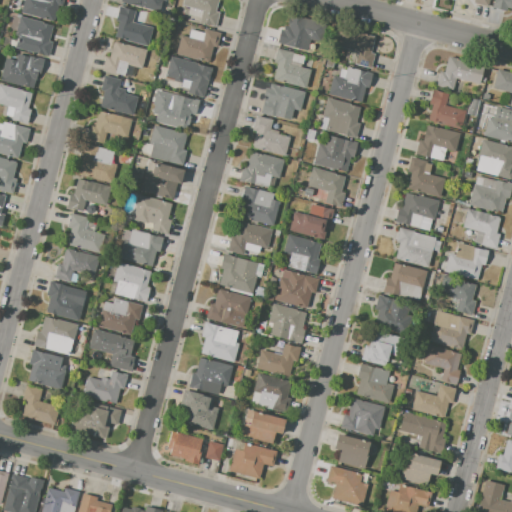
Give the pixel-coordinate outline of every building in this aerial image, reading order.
[(63,0),(62,6),(56,5),(52,20),(21,13),(24,0),(63,0)] [(120,0),(165,0),(165,3),(163,2),(160,13),(120,2),(120,0)] [(183,0),(218,0),(216,11),(220,12),(216,26),(200,22),(203,11),(182,6),(183,0)] [(511,0),(511,8),(506,7),(505,10),(491,7),(492,0),(511,0)] [(119,6),(135,10),(135,11),(143,14),(140,24),(152,27),(149,40),(144,45),(114,37),(118,21),(115,20),(119,6)] [(290,15),(324,24),(320,42),(310,39),(307,51),(277,44),(281,29),(283,30),(284,25),(287,26),(290,15)] [(20,16),(52,25),(48,40),(52,41),(48,55),(15,47),(18,36),(15,35),(20,16)] [(340,27),(374,36),(370,52),(374,53),(370,68),(354,63),(357,52),(335,46),(340,27)] [(181,35),(189,37),(191,29),(203,32),(204,29),(221,33),(217,47),(212,46),(208,62),(176,54),(181,35)] [(113,41),(146,49),(141,68),(126,64),(123,75),(102,70),(105,56),(109,57),(113,41)] [(277,48),(293,53),(290,64),(311,70),(306,88),(273,79),(277,63),(273,62),(277,48)] [(0,76),(5,57),(15,60),(17,54),(28,57),(29,55),(44,59),(40,73),(36,73),(32,88),(0,80),(0,76)] [(175,57),(207,67),(203,82),(207,83),(203,97),(187,93),(188,89),(179,87),(181,79),(169,76),(175,57)] [(448,57),(484,67),(479,86),(455,79),(452,91),(436,86),(440,72),(444,73),(448,57)] [(332,75),(344,78),(347,67),(373,74),(369,88),(365,87),(361,102),(328,94),(332,75)] [(497,69),(511,73),(511,105),(509,105),(511,93),(492,88),(497,69)] [(103,75),(120,80),(118,88),(125,89),(124,94),(137,97),(132,115),(100,107),(104,90),(100,89),(103,75)] [(271,83),(305,92),(300,111),(288,107),(285,119),(260,113),(264,98),(267,99),(271,83)] [(0,84),(31,93),(27,109),(30,110),(26,125),(11,121),(12,116),(4,114),(6,106),(0,104),(0,84)] [(432,89),(447,93),(444,104),(465,110),(460,128),(427,118),(431,104),(428,104),(432,89)] [(160,102),(163,103),(165,94),(172,96),(173,94),(198,101),(194,115),(190,114),(187,129),(155,121),(160,102)] [(326,99),(359,107),(355,122),(359,123),(355,137),(325,129),(328,118),(321,117),(326,99)] [(487,118),(493,119),(496,107),(511,111),(511,142),(483,135),(487,118)] [(90,125),(95,126),(98,111),(131,119),(127,137),(111,134),(108,145),(86,139),(90,125)] [(256,116),(272,120),(270,129),(278,131),(277,133),(289,136),(284,155),(252,146),(256,130),(252,129),(256,116)] [(0,130),(2,122),(29,129),(25,143),(21,142),(17,158),(0,153),(0,130)] [(152,125),(186,135),(182,149),(186,150),(182,166),(148,157),(149,154),(140,151),(142,142),(147,144),(152,125)] [(427,126),(459,134),(455,152),(445,150),(443,161),(416,155),(419,140),(423,141),(427,126)] [(318,143),(324,145),(327,135),(356,142),(352,158),(349,157),(346,171),(313,163),(318,143)] [(481,139),(511,146),(511,155),(510,164),(511,164),(511,172),(510,180),(475,171),(479,158),(477,157),(481,139)] [(83,143),(114,151),(111,163),(115,164),(111,182),(79,174),(83,158),(79,157),(83,143)] [(250,151),(283,160),(279,178),(270,176),(267,187),(239,180),(242,166),(246,167),(250,151)] [(410,156),(427,161),(426,163),(423,172),(444,178),(439,196),(406,187),(410,172),(406,171),(410,156)] [(0,157),(17,162),(13,178),(16,179),(12,193),(0,189),(0,157)] [(145,173),(152,175),(155,163),(184,170),(181,184),(178,183),(174,200),(140,191),(145,173)] [(311,167),(344,176),(340,191),(344,192),(340,207),(324,203),(327,191),(307,186),(311,167)] [(476,175),(511,184),(508,199),(505,198),(501,213),(468,204),(473,184),(474,184),(476,175)] [(77,178),(110,187),(105,205),(84,200),(81,212),(65,208),(69,193),(73,194),(77,178)] [(245,186),(274,194),(272,199),(280,202),(273,226),(238,216),(242,201),(241,201),(245,186)] [(306,188),(313,190),(311,197),(304,195),(306,188)] [(405,192),(438,200),(433,219),(432,219),(428,230),(394,221),(398,207),(401,208),(405,192)] [(140,194),(171,203),(167,219),(171,220),(167,234),(152,230),(154,224),(148,222),(147,224),(132,220),(140,194)] [(294,211),(307,215),(310,204),(333,210),(330,224),(327,223),(326,227),(324,226),(322,234),(320,233),(319,238),(289,230),(294,211)] [(467,209),(499,217),(495,233),(499,234),(495,249),(474,243),(477,231),(462,227),(467,209)] [(70,213),(87,217),(84,229),(104,234),(99,253),(67,245),(71,229),(67,228),(70,213)] [(238,221),(271,230),(266,250),(245,244),(243,255),(226,251),(230,236),(234,237),(238,221)] [(399,227),(414,231),(413,232),(435,238),(435,240),(441,241),(438,252),(432,251),(428,267),(394,259),(398,243),(395,242),(399,227)] [(124,240),(122,240),(125,230),(130,232),(131,229),(162,237),(158,252),(155,251),(151,267),(119,259),(124,240)] [(287,235),(320,244),(315,260),(319,260),(315,275),(286,267),(290,254),(283,253),(287,235)] [(449,252),(455,254),(458,243),(488,251),(485,265),(480,264),(476,279),(444,271),(449,252)] [(57,263),(61,264),(65,249),(99,258),(94,277),(72,271),(72,273),(77,274),(75,282),(70,280),(69,282),(53,278),(57,263)] [(223,253),(259,263),(251,294),(218,285),(222,269),(219,268),(223,253)] [(117,262),(150,271),(145,286),(148,287),(144,303),(109,293),(117,262)] [(394,263),(426,271),(418,301),(383,292),(386,278),(390,279),(394,263)] [(279,277),(287,279),(289,271),(318,279),(314,293),(311,292),(306,308),(273,299),(279,277)] [(444,276),(475,285),(471,300),(476,301),(471,315),(455,310),(458,299),(439,293),(444,276)] [(49,281),(65,285),(63,296),(83,301),(78,320),(45,312),(49,296),(46,295),(49,281)] [(217,289),(250,297),(245,316),(235,313),(232,326),(206,319),(210,304),(213,305),(217,289)] [(378,295),(410,303),(408,309),(407,309),(405,314),(410,315),(405,335),(374,326),(378,309),(374,308),(378,295)] [(97,326),(130,334),(134,318),(138,320),(142,306),(113,298),(112,304),(104,302),(97,326)] [(273,303),(305,311),(301,327),(305,328),(301,343),(269,334),(272,323),(268,322),(273,303)] [(436,311),(474,321),(470,335),(465,334),(461,350),(428,341),(436,311)] [(44,317),(77,325),(72,343),(77,344),(74,353),(70,352),(69,355),(33,345),(36,331),(40,332),(44,317)] [(204,322),(237,331),(234,343),(238,344),(233,363),(200,354),(205,338),(201,337),(204,322)] [(92,328),(124,336),(124,337),(132,339),(128,356),(133,357),(129,371),(107,365),(110,353),(87,347),(92,328)] [(374,331),(403,338),(398,358),(390,356),(388,363),(385,362),(384,367),(362,361),(366,346),(370,347),(374,331)] [(260,350),(273,353),(275,348),(282,350),(284,343),(300,348),(296,362),(293,361),(288,377),(255,368),(260,350)] [(427,344),(461,354),(456,369),(459,370),(455,386),(440,382),(443,369),(422,363),(427,344)] [(31,349),(61,357),(59,364),(66,366),(59,390),(27,381),(31,364),(28,363),(31,349)] [(198,357),(231,365),(226,387),(219,385),(217,395),(188,387),(191,372),(195,373),(198,357)] [(360,363),(389,371),(386,383),(393,385),(388,403),(355,394),(360,379),(356,378),(360,363)] [(244,368),(251,370),(249,377),(242,376),(244,368)] [(87,377),(101,380),(101,377),(109,379),(111,371),(127,375),(123,389),(119,388),(115,404),(83,396),(87,377)] [(257,373),(290,381),(286,397),(290,398),(287,411),(251,403),(254,392),(253,392),(257,373)] [(26,385),(42,389),(38,401),(59,406),(54,425),(21,416),(25,400),(22,399),(26,385)] [(416,391),(436,396),(439,385),(455,389),(451,403),(447,402),(443,418),(411,410),(416,391)] [(183,389),(212,396),(210,406),(217,408),(212,429),(179,420),(182,405),(179,404),(183,389)] [(351,398),(383,406),(378,429),(374,428),(372,434),(339,425),(343,412),(347,414),(351,398)] [(70,429),(106,438),(110,424),(116,425),(120,410),(92,403),(89,415),(75,411),(70,429)] [(253,410),(284,418),(281,432),(274,431),(272,443),(242,436),(245,423),(249,424),(253,410)] [(413,415),(445,423),(441,439),(445,440),(441,455),(418,449),(421,436),(408,432),(413,415)] [(172,431),(201,439),(200,446),(201,447),(197,463),(174,457),(177,445),(169,443),(172,431)] [(337,432),(369,441),(365,456),(367,456),(363,469),(336,461),(339,451),(332,449),(337,432)] [(227,436),(234,438),(231,446),(225,444),(227,436)] [(498,454),(502,455),(506,440),(508,440),(508,439),(511,440),(511,473),(495,469),(498,454)] [(209,441),(222,444),(218,461),(204,457),(209,441)] [(275,451),(271,466),(263,464),(259,479),(229,471),(235,448),(242,450),(244,442),(275,451)] [(408,453),(439,460),(436,476),(429,474),(426,486),(399,479),(402,466),(404,467),(408,453)] [(329,465),(362,474),(360,482),(367,484),(361,506),(331,498),(334,483),(325,481),(329,465)] [(0,470),(8,473),(1,504),(0,503),(0,470)] [(12,474),(26,477),(25,482),(41,486),(34,511),(14,511),(19,494),(8,491),(12,474)] [(476,511),(484,480),(503,485),(500,500),(510,502),(511,495),(511,511),(476,511)] [(389,489),(397,491),(398,484),(431,493),(427,508),(417,505),(415,511),(386,511),(383,511),(389,489)] [(41,511),(48,487),(64,491),(65,487),(79,491),(73,511),(41,511)] [(77,511),(82,494),(97,498),(97,501),(112,505),(110,511),(77,511)]
